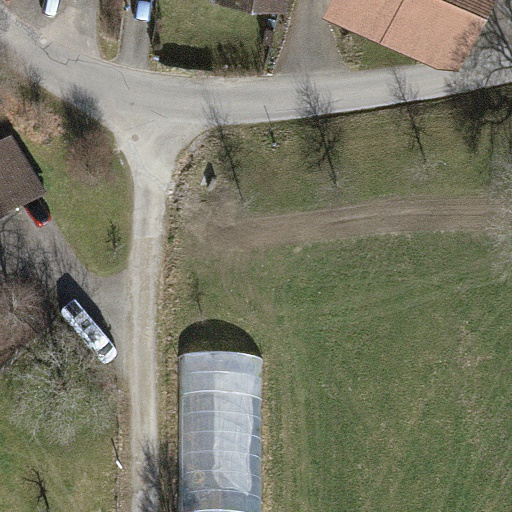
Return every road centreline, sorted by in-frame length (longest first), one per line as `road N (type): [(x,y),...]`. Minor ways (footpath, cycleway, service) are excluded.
road 1 (unclassified): [(511,75),(343,108),(155,125),(0,12)]
road 2 (track): [(141,511),(155,125)]
